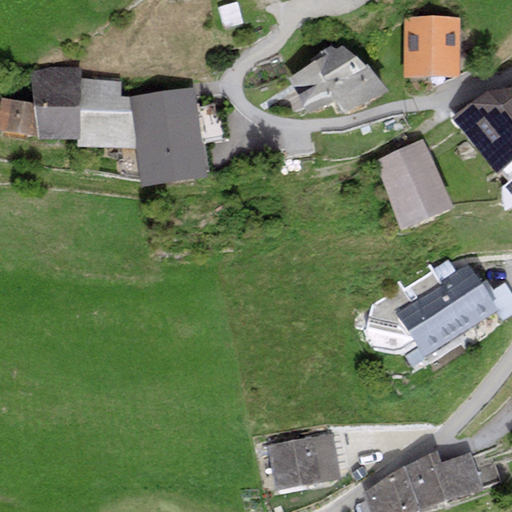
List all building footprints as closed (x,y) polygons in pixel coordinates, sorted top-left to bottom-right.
[(237,2),(216,8),(223,30),(243,24),(237,2)] [(460,18),(404,18),(404,77),(460,77),(460,18)] [(318,60),(288,78),(308,114),(336,99),(345,113),(389,91),(367,63),(365,65),(341,46),(336,49),(331,46),(315,55),(318,60)] [(52,67),(30,72),(34,103),(38,137),(38,139),(78,139),(81,78),(81,67),(52,67)] [(120,82),(81,78),(78,139),(78,147),(135,150),(129,97),(121,97),(120,82)] [(511,87),(487,90),(450,119),(496,176),(497,174),(511,162),(511,87)] [(197,108),(194,88),(130,97),(143,186),(207,177),(202,144),(197,108)] [(0,131),(38,137),(34,103),(1,98),(0,104),(0,131)] [(223,104),(197,108),(202,144),(229,139),(223,104)] [(422,141),(375,161),(401,231),(454,208),(422,141)] [(511,162),(497,174),(504,205),(511,200),(511,162)] [(400,289),(372,304),(365,330),(414,341),(425,358),(497,311),(480,285),(466,264),(441,281),(430,264),(397,283),(400,289)] [(486,280),(480,285),(497,311),(503,321),(511,314),(511,295),(504,284),(493,290),(486,280)] [(333,434),(267,446),(275,491),(341,479),(333,434)] [(404,466),(420,510),(501,483),(494,463),(475,469),(469,453),(441,463),(436,450),(404,466)] [(415,511),(420,510),(404,466),(362,494),(369,511),(415,511)]
